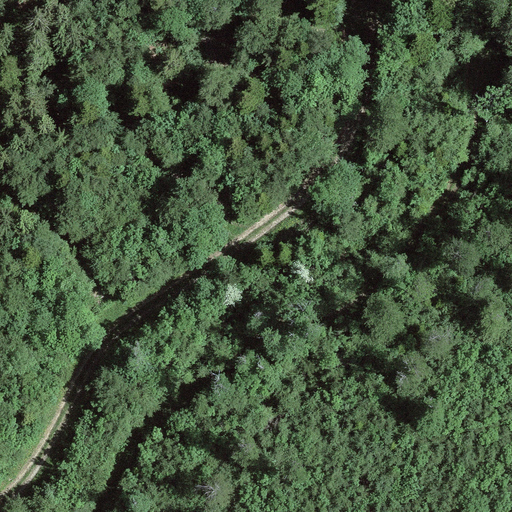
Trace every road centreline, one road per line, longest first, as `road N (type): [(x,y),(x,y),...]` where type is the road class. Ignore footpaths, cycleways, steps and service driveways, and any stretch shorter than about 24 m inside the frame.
road 1 (track): [(93,511),(127,446),(177,393),(267,328),(374,283),(416,240),(469,173),(478,67),(511,36)]
road 2 (track): [(0,498),(25,479),(99,348),(143,305),(217,258),(342,157),(366,116),(392,0)]
